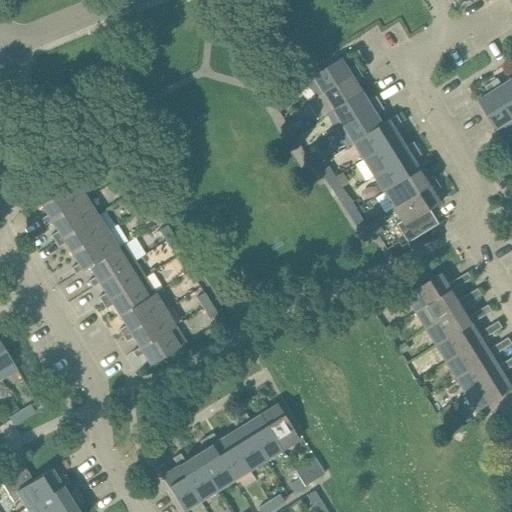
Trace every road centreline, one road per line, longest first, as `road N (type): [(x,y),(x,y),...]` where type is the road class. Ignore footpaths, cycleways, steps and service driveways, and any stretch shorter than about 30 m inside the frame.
road 1 (residential): [(511,304),(475,225),(481,197),(402,81),(459,42)]
road 2 (residential): [(138,511),(98,447),(94,386),(13,256)]
road 3 (residential): [(0,184),(16,42)]
